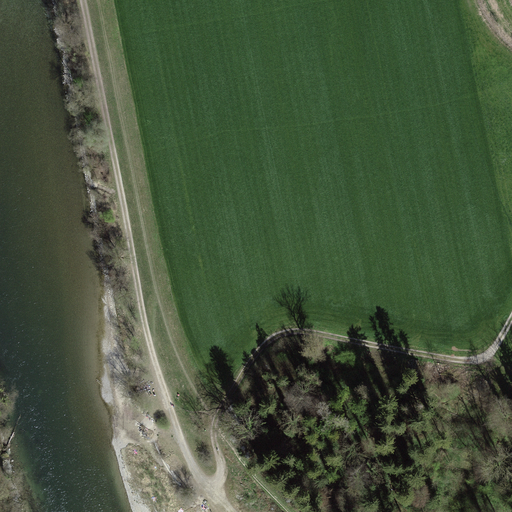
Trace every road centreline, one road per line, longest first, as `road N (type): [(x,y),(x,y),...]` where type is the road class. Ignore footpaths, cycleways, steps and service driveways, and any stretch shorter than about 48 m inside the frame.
road 1 (track): [(81,0),(142,328),(189,454),(224,504)]
road 2 (track): [(213,419),(252,354),(279,337),(482,361),(511,317)]
